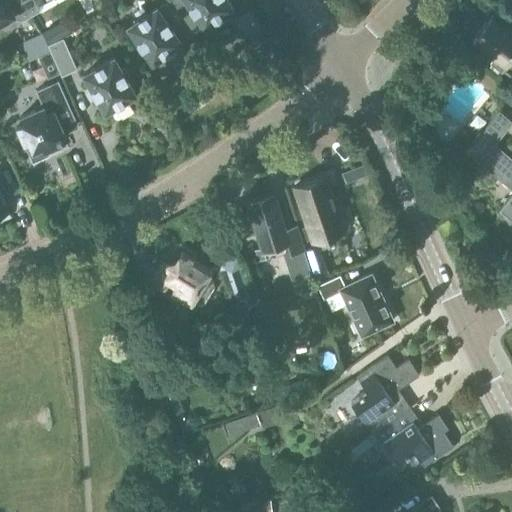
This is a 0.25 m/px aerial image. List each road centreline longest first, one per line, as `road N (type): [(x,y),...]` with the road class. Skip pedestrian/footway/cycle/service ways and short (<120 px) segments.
road 1 (residential): [(0,286),(107,229),(280,117),(340,63)]
road 2 (residential): [(467,334),(340,63)]
